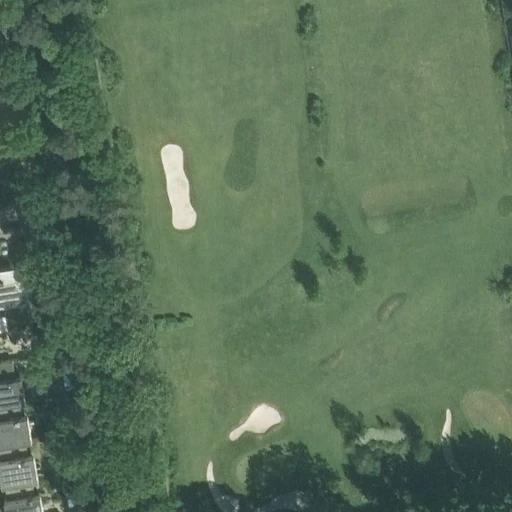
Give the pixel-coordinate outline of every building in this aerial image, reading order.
[(0,313),(6,312),(7,320),(25,318),(32,317),(29,297),(24,261),(5,264),(0,265),(0,313)] [(34,325),(26,326),(27,335),(27,336),(35,334),(34,325)] [(0,403),(20,400),(26,399),(23,381),(22,374),(16,375),(13,360),(0,361),(0,403)] [(0,442),(26,439),(32,438),(29,420),(28,413),(22,414),(20,400),(0,403),(0,442)] [(0,462),(1,468),(0,468),(0,483),(3,483),(6,483),(6,484),(32,479),(38,478),(35,460),(34,452),(28,453),(26,440),(26,439),(0,442),(0,446),(2,458),(0,457),(0,462)] [(7,508),(0,509),(0,511),(43,511),(42,499),(41,492),(35,493),(32,479),(6,484),(8,498),(6,499),(7,508)]
